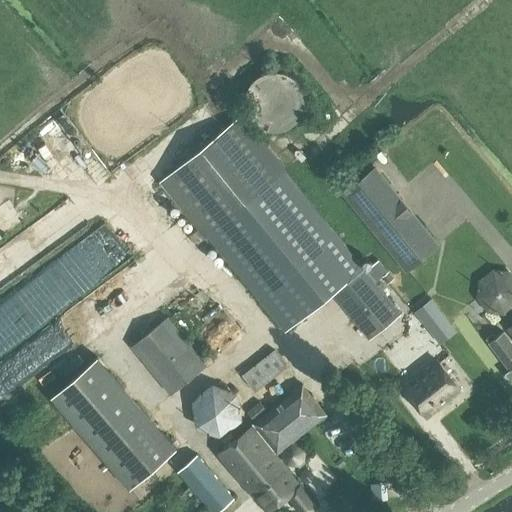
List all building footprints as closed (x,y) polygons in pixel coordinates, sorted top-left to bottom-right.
[(304,109),(305,100),(304,91),(300,82),(293,76),(285,72),(275,70),(266,72),(258,76),(251,82),(247,91),(246,100),(247,109),(251,117),(258,124),(266,128),(275,130),(285,128),(293,124),(300,117),(304,109)] [(162,177),(207,233),(286,329),(333,291),(370,337),(402,312),(376,280),(388,270),(379,258),(366,269),(240,113),(162,177)] [(438,244),(375,167),(344,193),(408,270),(438,244)] [(478,277),(475,295),(486,310),(504,312),(511,306),(511,270),(511,269),(493,266),(478,277)] [(431,299),(416,312),(421,318),(426,324),(442,311),(431,299)] [(133,344),(173,393),(208,363),(168,315),(133,344)] [(511,323),(508,326),(511,330),(511,339),(504,329),(489,341),(509,368),(507,370),(506,370),(504,372),(511,382),(511,381),(511,323)] [(241,375),(253,389),(285,363),(274,349),(241,375)] [(130,487),(167,456),(177,448),(99,356),(52,395),(130,487)] [(406,388),(423,410),(427,415),(462,388),(457,381),(456,381),(440,361),(406,388)] [(193,400),(196,427),(222,437),(243,420),(239,393),(214,383),(193,400)] [(256,421),(219,451),(268,511),(288,495),(302,511),(307,511),(318,503),(277,454),(327,413),(302,383),(268,411),(259,400),(247,410),(256,421)] [(286,449),(285,457),(291,462),(297,462),(303,457),(303,450),(299,444),(291,444),(286,449)] [(180,469),(216,511),(217,511),(235,497),(206,463),(198,453),(180,469)] [(0,511),(8,511),(24,500),(6,478),(0,483),(0,511)]
